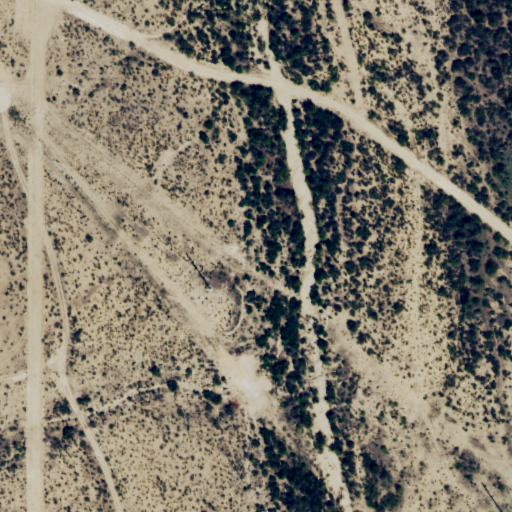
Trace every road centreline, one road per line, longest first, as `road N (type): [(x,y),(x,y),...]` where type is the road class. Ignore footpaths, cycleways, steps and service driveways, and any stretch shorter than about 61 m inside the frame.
road 1 (track): [(511,263),(205,90),(0,25)]
road 2 (track): [(0,250),(22,364),(41,374),(80,511)]
